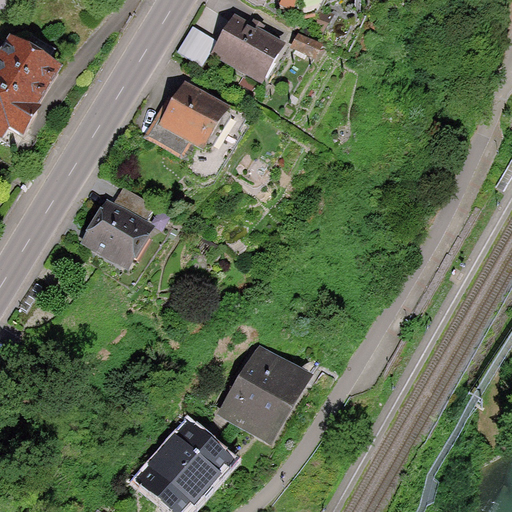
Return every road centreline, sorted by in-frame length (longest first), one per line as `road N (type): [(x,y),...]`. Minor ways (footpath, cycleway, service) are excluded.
road 1 (residential): [(262,501),(313,438),(419,262),(485,135),(511,63)]
road 2 (secondary): [(177,0),(0,289)]
